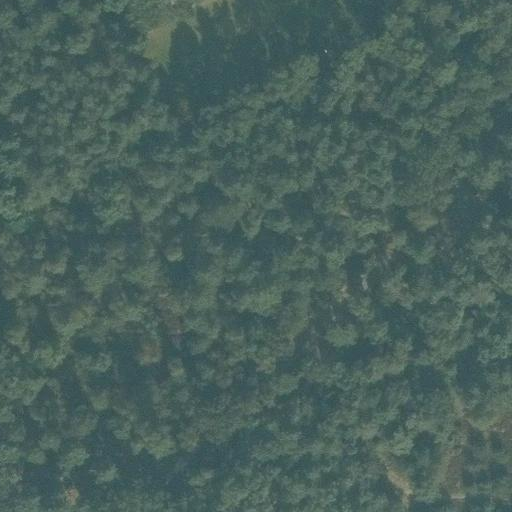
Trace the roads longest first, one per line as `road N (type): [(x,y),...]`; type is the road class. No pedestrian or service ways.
road 1 (track): [(171,511),(433,254),(511,149)]
road 2 (track): [(0,217),(161,126)]
